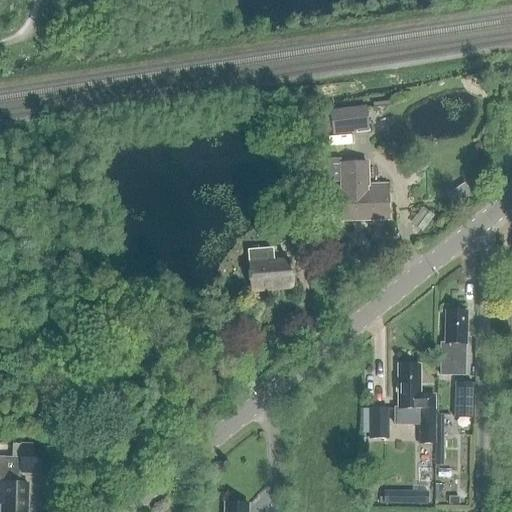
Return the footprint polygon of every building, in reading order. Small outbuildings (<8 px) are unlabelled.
[(365,110),(330,114),(333,134),(367,130),(365,110)] [(325,160),(326,183),(340,182),(340,164),(339,159),(325,160)] [(337,192),(338,221),(387,220),(386,185),(366,186),(366,163),(340,164),(340,182),(340,192),(337,192)] [(463,184),(452,192),(459,202),(470,194),(463,184)] [(291,213),(303,211),(302,201),(290,202),(291,213)] [(309,248),(307,216),(285,218),(288,250),(309,248)] [(293,274),(289,274),(288,261),(272,263),(271,249),(248,252),(248,261),(251,292),(291,288),(290,284),(294,284),(293,274)] [(511,329),(511,297),(499,298),(502,330),(511,329)] [(465,345),(465,313),(445,312),(444,344),(439,344),(439,376),(464,376),(464,345),(465,345)] [(397,366),(397,409),(397,425),(418,425),(418,445),(435,445),(435,395),(418,395),(418,366),(397,366)] [(454,384),(454,409),(471,409),(471,384),(470,384),(458,384),(454,384)] [(368,440),(387,440),(387,409),(368,409),(368,440)] [(436,441),(449,441),(449,417),(436,416),(436,441)] [(0,511),(25,511),(26,486),(18,485),(18,473),(38,474),(39,446),(12,445),(11,459),(0,458),(0,511)] [(437,480),(447,480),(447,468),(437,468),(437,480)] [(411,504),(427,504),(427,492),(411,492),(411,504)]
